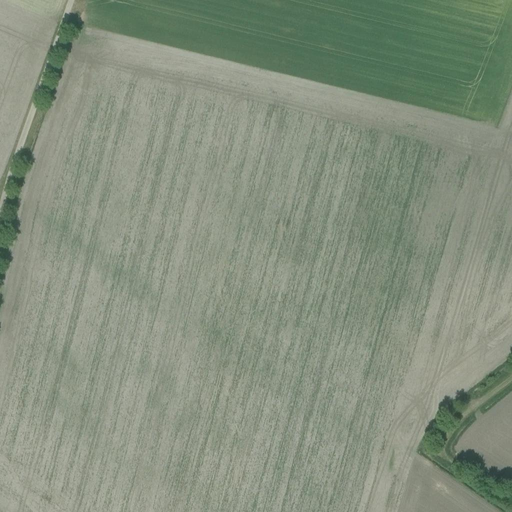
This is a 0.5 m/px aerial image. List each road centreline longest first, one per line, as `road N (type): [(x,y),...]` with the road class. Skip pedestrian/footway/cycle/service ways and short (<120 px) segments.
road 1 (unclassified): [(72,0),(0,216)]
road 2 (track): [(511,505),(436,449),(447,429),(511,378)]
